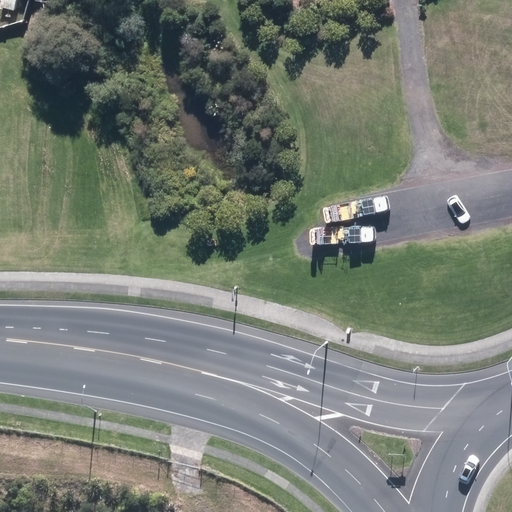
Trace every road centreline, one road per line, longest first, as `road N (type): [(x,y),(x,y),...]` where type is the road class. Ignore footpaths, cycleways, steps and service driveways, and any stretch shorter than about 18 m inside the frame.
road 1 (secondary): [(180,350),(403,403),(511,399)]
road 2 (secondary): [(393,511),(309,425),(180,350)]
road 3 (secondary): [(180,350),(0,333)]
road 4 (track): [(212,369),(188,475),(202,511)]
road 5 (secondary): [(429,511),(457,448),(511,401)]
road 6 (unknown): [(437,209),(314,231)]
